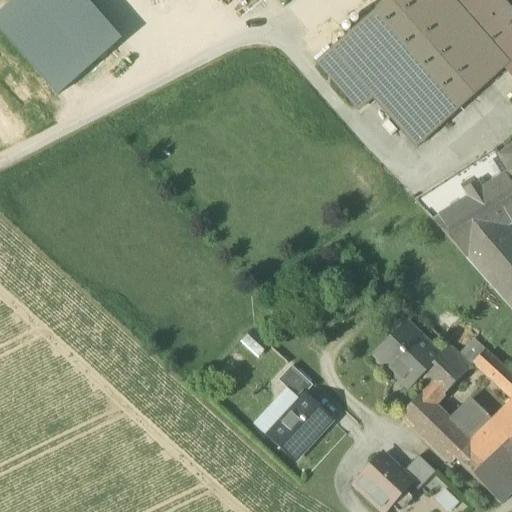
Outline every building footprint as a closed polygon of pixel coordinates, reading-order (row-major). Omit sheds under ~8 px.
[(69,0),(14,0),(0,12),(0,23),(62,95),(113,50),(69,0)] [(371,98),(415,149),(505,70),(511,78),(511,14),(499,0),(387,0),(315,63),(357,111),(371,98)] [(511,147),(499,157),(497,158),(511,181),(511,147)] [(433,223),(466,261),(510,229),(511,227),(511,181),(497,158),(499,157),(495,151),(477,163),(491,186),(433,223)] [(415,202),(433,223),(491,186),(477,163),(415,202)] [(466,261),(511,313),(511,231),(510,229),(466,261)] [(373,357),(408,391),(413,387),(417,382),(425,391),(435,381),(425,371),(436,359),(439,362),(451,350),(447,346),(437,356),(405,325),(373,357)] [(473,341),(458,357),(465,364),(468,361),(472,365),(485,351),(473,341)] [(401,419),(412,430),(434,407),(473,366),(472,365),(468,361),(465,364),(458,357),(451,350),(439,362),(436,359),(425,371),(435,381),(425,391),(399,418),(400,419),(401,419)] [(511,376),(485,351),(472,365),(473,366),(511,401),(511,400),(511,376)] [(285,390),(298,401),(303,396),(305,397),(313,389),(291,368),(277,383),(285,390)] [(253,426),(266,438),(291,412),(289,411),(298,401),(285,390),(253,426)] [(266,438),(294,463),(307,448),(306,447),(330,421),(305,397),(303,396),(298,401),(289,411),(291,412),(266,438)] [(511,494),(511,400),(511,401),(491,422),(470,443),(448,465),(449,467),(451,465),(450,465),(454,461),(500,506),(511,494)] [(448,421),(470,443),(491,422),(469,400),(448,421)] [(412,430),(424,441),(446,420),(434,407),(412,430)] [(448,421),(446,420),(424,441),(448,465),(470,443),(448,421)] [(353,486),(380,511),(384,511),(411,485),(411,484),(401,474),(382,456),(353,486)] [(411,485),(418,491),(435,473),(418,457),(401,474),(411,484),(411,485)] [(444,490),(433,500),(445,511),(451,511),(459,504),(444,490)]
